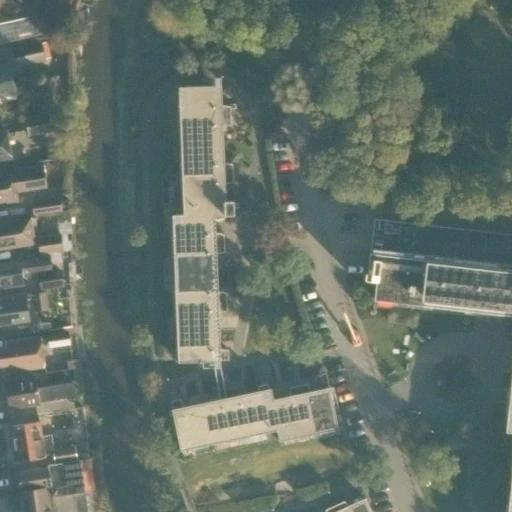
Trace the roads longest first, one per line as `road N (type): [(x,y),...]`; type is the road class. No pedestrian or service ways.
road 1 (residential): [(410,511),(330,290),(293,94)]
road 2 (unknown): [(317,235),(511,255)]
